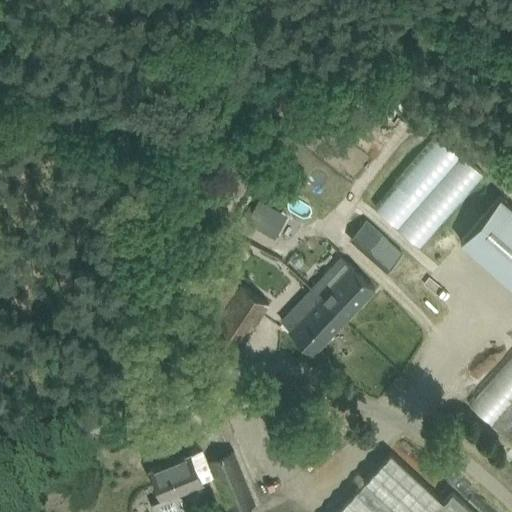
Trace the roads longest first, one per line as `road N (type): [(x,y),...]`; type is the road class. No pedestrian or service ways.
road 1 (unclassified): [(511,511),(363,391),(307,372),(254,372),(132,411)]
road 2 (track): [(0,471),(132,411)]
